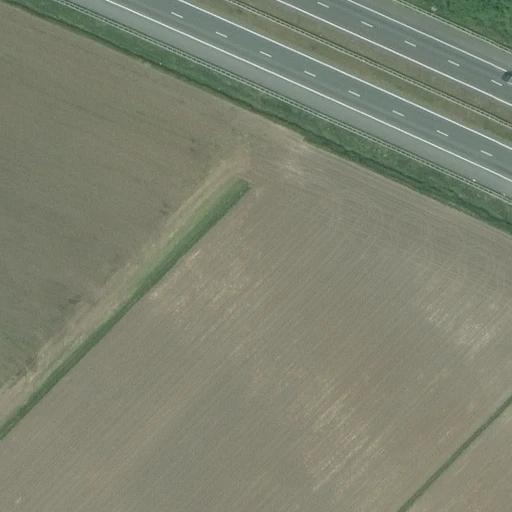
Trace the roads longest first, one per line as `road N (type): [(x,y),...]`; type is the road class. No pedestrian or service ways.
road 1 (motorway): [(127,0),(511,174)]
road 2 (motorway): [(511,88),(314,0)]
